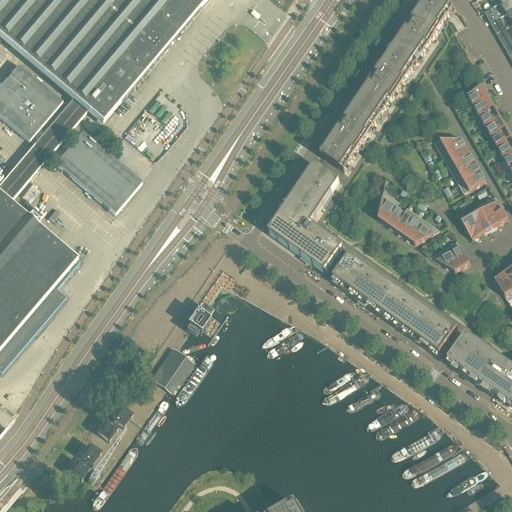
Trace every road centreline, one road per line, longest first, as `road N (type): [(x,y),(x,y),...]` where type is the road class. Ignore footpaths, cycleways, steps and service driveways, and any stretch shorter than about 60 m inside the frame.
road 1 (tertiary): [(0,490),(207,214)]
road 2 (residential): [(508,432),(248,243)]
road 3 (tertiary): [(182,198),(0,458)]
road 4 (unclassified): [(248,243),(412,0)]
road 5 (tertiary): [(207,214),(353,0)]
road 6 (unclassified): [(321,0),(182,198)]
